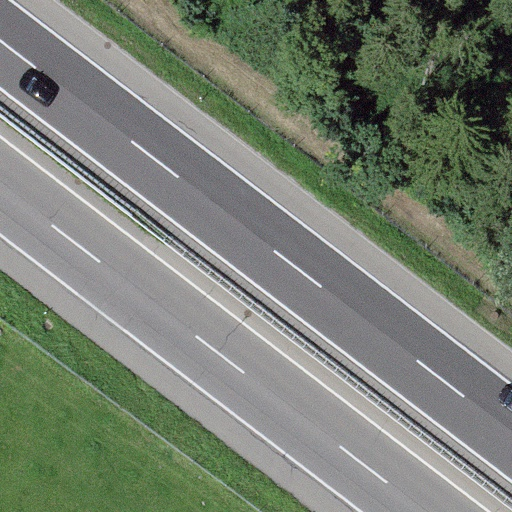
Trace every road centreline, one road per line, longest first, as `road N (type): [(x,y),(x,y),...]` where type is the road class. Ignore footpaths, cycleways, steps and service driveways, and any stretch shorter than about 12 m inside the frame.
road 1 (motorway): [(511,436),(0,42)]
road 2 (motorway): [(0,187),(424,511)]
